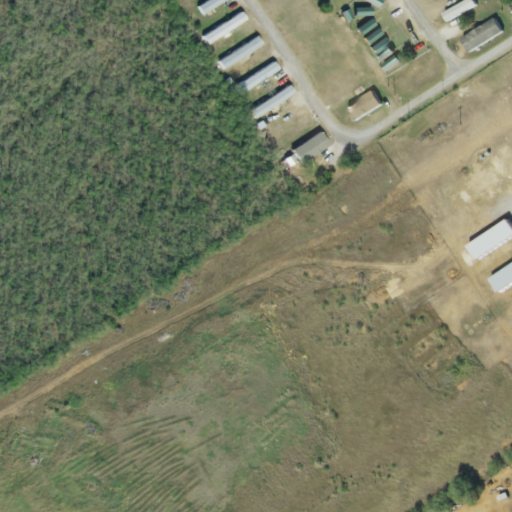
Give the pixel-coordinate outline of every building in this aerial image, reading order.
[(225,0),(207,0),(195,8),(201,17),(225,0)] [(462,0),(441,12),(446,20),(475,3),(472,0),(462,0)] [(206,46),(244,21),(238,12),(200,37),(206,46)] [(353,27),(358,33),(371,23),(367,18),(353,27)] [(502,34),(494,20),(460,40),(468,54),(502,34)] [(359,37),(364,43),(378,33),(373,27),(359,37)] [(366,46),(372,53),(385,42),(380,36),(366,46)] [(260,46),(254,38),(217,63),(223,71),(260,46)] [(373,55),(378,61),(392,51),(387,45),(373,55)] [(428,75),(418,60),(388,79),(398,93),(428,75)] [(232,85),(236,94),(277,74),(273,66),(232,85)] [(258,89),(241,99),(253,119),(292,96),(286,87),(264,100),(258,89)] [(380,107),(372,92),(345,108),(354,123),(380,107)]
